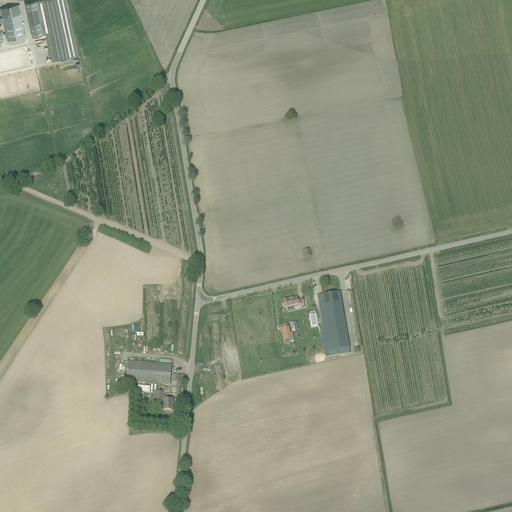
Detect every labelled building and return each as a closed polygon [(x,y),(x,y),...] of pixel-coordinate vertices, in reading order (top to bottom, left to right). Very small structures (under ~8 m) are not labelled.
[(66,0),(39,0),(26,3),(33,37),(47,34),(52,33),(58,60),(79,55),(66,0)] [(19,4),(1,8),(2,13),(8,41),(9,40),(10,45),(26,41),(24,37),(26,36),(20,9),(19,4)] [(303,250),(303,253),(304,258),(311,257),(309,249),(303,250)] [(317,297),(318,302),(322,326),(319,327),(325,358),(350,353),(341,298),(340,293),(317,297)] [(284,300),(285,304),(284,305),(284,307),(286,307),(286,308),(294,307),(294,308),(304,306),(302,299),(297,300),(296,298),(290,300),(289,299),(284,300)] [(281,329),(284,341),(291,339),(289,327),(281,329)] [(128,361),(126,382),(170,385),(171,365),(128,361)] [(155,402),(157,402),(161,402),(160,407),(163,407),(163,410),(172,411),(173,400),(164,399),(162,399),(163,393),(156,392),(155,402)]
